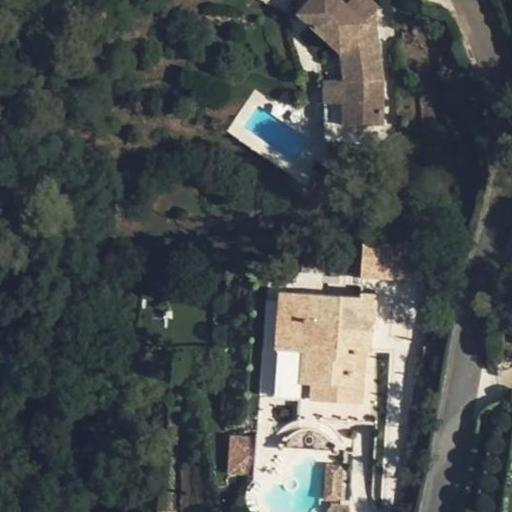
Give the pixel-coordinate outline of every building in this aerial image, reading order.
[(342,103),(343,126),(383,125),(379,0),(304,0),(305,34),(336,33),(337,78),(321,78),(322,103),(342,103)] [(361,247),(361,279),(399,279),(398,246),(361,247)] [(322,366),(324,409),(377,407),(376,376),(374,346),(390,345),(389,312),(370,313),(370,319),(306,322),(308,366),(322,366)] [(391,376),(390,345),(374,346),(376,376),(391,376)] [(376,441),(377,407),(324,409),(326,441),(376,441)] [(250,474),(250,435),(228,435),(228,475),(250,474)]
